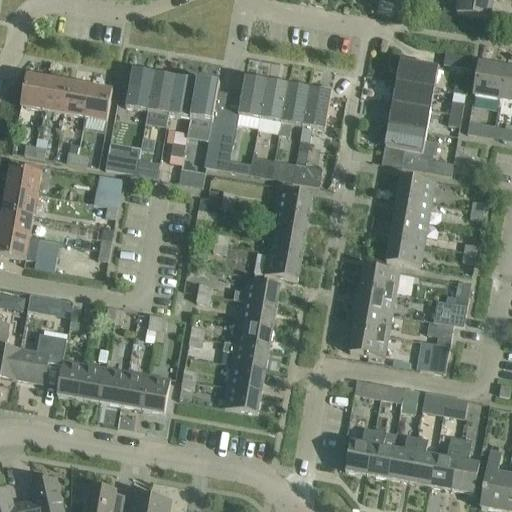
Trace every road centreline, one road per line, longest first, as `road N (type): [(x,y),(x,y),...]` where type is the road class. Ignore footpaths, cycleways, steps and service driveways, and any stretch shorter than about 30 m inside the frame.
road 1 (residential): [(295,500),(321,369),(487,398),(511,257)]
road 2 (residential): [(341,199),(370,31),(266,13),(248,0)]
road 3 (residential): [(0,281),(143,308),(165,188)]
road 4 (residential): [(0,67),(20,26),(43,3),(131,14),(169,0)]
road 5 (residential): [(0,432),(203,463)]
